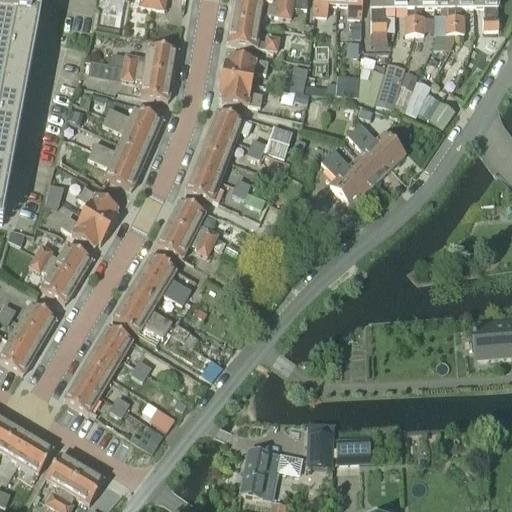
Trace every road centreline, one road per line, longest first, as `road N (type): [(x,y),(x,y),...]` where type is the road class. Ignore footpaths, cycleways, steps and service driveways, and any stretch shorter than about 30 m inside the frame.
road 1 (residential): [(145,488),(346,254),(426,184),(511,49)]
road 2 (residential): [(29,415),(160,189),(188,123),(210,0)]
road 3 (residential): [(8,228),(52,0)]
road 4 (residential): [(145,488),(29,415)]
